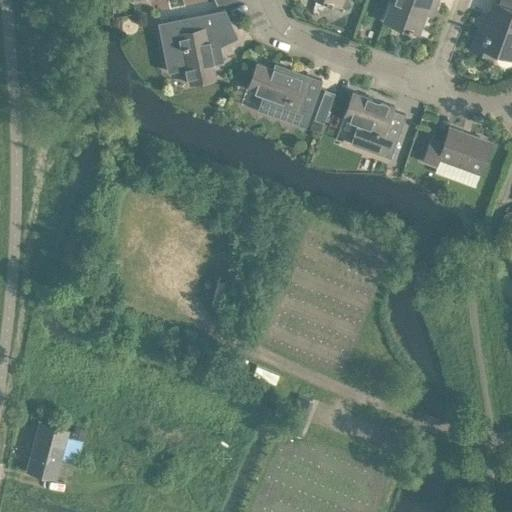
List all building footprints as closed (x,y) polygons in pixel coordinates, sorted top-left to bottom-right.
[(391,0),(384,19),(418,32),(428,6),(434,7),(436,0),(391,0)] [(511,0),(500,0),(499,3),(494,1),(483,31),(477,29),(471,48),(494,57),(496,51),(511,57),(511,0)] [(237,38),(224,9),(159,21),(168,70),(186,67),(189,83),(216,77),(213,62),(223,60),(220,46),(237,38)] [(282,65),(280,70),(256,61),(247,86),(263,92),(258,108),(305,125),(322,79),(282,65)] [(358,121),(351,142),(390,156),(405,114),(393,109),(394,106),(352,90),(343,116),(358,121)] [(313,118),(310,128),(319,132),(323,122),(314,118),(313,118)] [(431,137),(423,160),(478,180),(480,172),(492,141),(449,125),(443,142),(431,137)] [(299,394),(295,403),(309,408),(313,399),(299,394)] [(289,420),(286,430),(299,435),(303,426),(289,420)] [(27,470),(56,477),(69,429),(40,421),(27,470)] [(72,426),(70,434),(72,437),(83,440),(86,438),(88,430),(72,426)]
